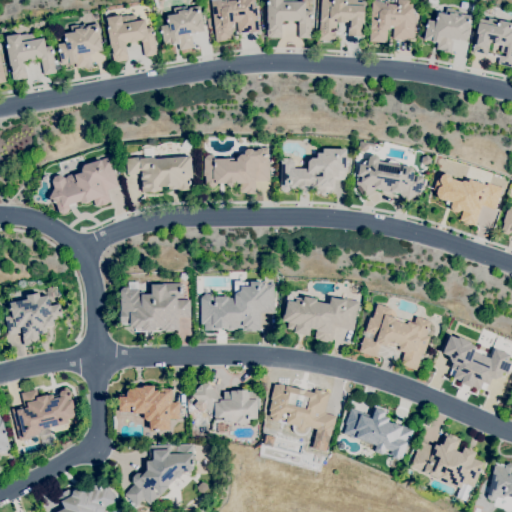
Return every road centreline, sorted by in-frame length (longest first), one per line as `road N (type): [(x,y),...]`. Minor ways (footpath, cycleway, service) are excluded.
road 1 (residential): [(511,432),(373,375),(280,356),(98,357),(0,373)]
road 2 (residential): [(511,90),(299,60),(232,63),(0,108)]
road 3 (residential): [(88,245),(148,220),(324,216),(406,228),(511,262)]
road 4 (residential): [(88,245),(100,441),(0,495)]
